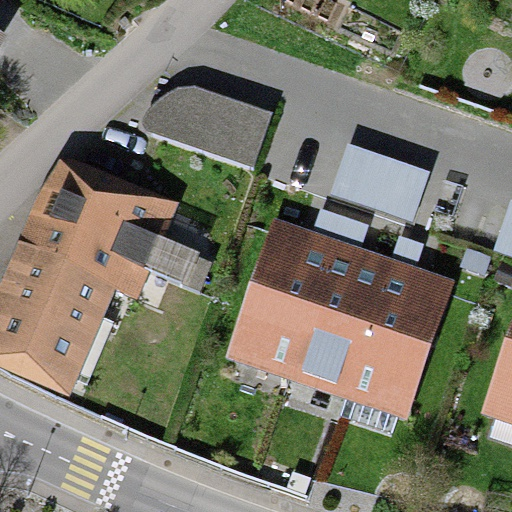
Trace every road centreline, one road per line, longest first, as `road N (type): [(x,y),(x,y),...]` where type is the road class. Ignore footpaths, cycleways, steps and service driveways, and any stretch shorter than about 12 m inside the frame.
road 1 (residential): [(166,39),(511,165)]
road 2 (unclassified): [(166,39),(0,199)]
road 3 (tertiary): [(0,425),(185,511)]
